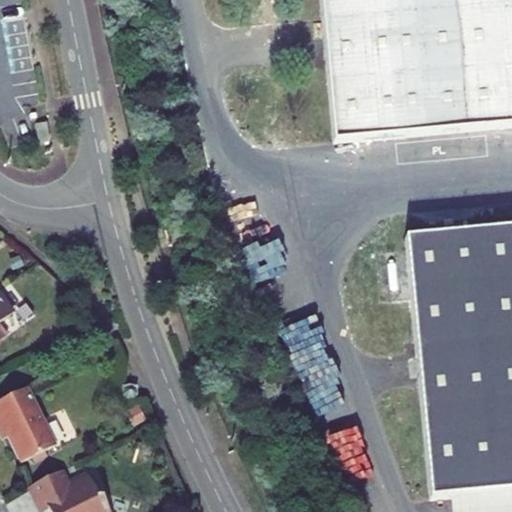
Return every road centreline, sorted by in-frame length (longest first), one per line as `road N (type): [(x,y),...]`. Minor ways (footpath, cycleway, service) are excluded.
road 1 (tertiary): [(108,200),(166,383),(226,511)]
road 2 (tertiary): [(68,0),(108,200)]
